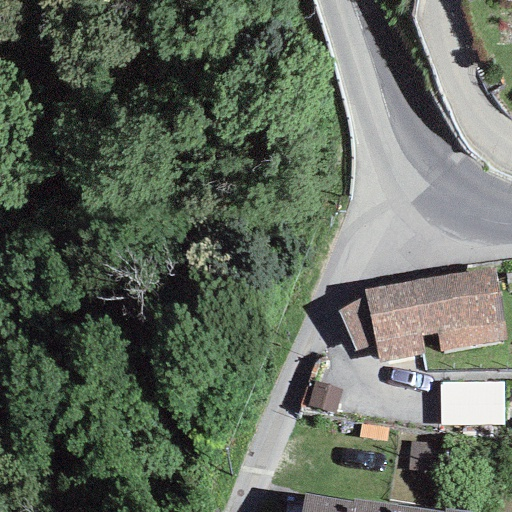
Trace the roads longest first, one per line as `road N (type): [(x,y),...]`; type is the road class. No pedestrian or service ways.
road 1 (unclassified): [(240,511),(398,152)]
road 2 (residential): [(511,155),(484,134),(441,0)]
road 3 (tertiary): [(398,152),(337,0)]
road 4 (tertiary): [(511,232),(448,213),(398,152)]
